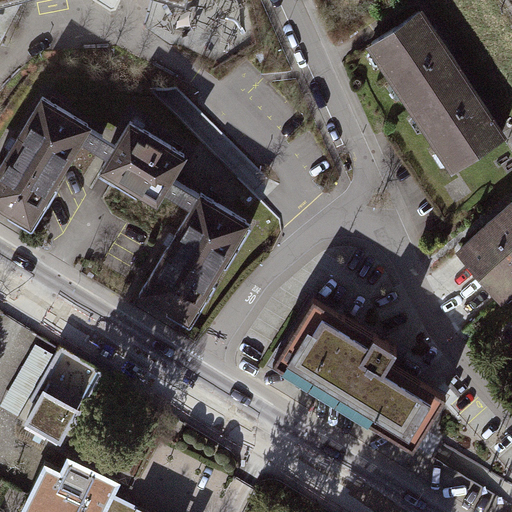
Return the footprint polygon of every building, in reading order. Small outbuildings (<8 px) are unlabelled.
[(424,11),(370,49),(455,175),(510,138),(424,11)] [(40,90),(0,158),(0,203),(33,223),(83,138),(107,152),(96,171),(151,203),(161,186),(189,202),(138,288),(191,319),(250,219),(172,173),(185,151),(126,116),(115,135),(40,90)] [(511,199),(456,245),(502,297),(511,288),(511,199)] [(312,284),(256,369),(409,463),(453,395),(399,363),(410,345),(312,284)] [(64,346),(23,418),(61,440),(104,370),(64,346)] [(60,467),(44,459),(19,511),(20,511),(102,511),(103,511),(104,511),(156,511),(115,492),(121,479),(67,453),(60,467)] [(274,511),(254,501),(248,511),(274,511)]
